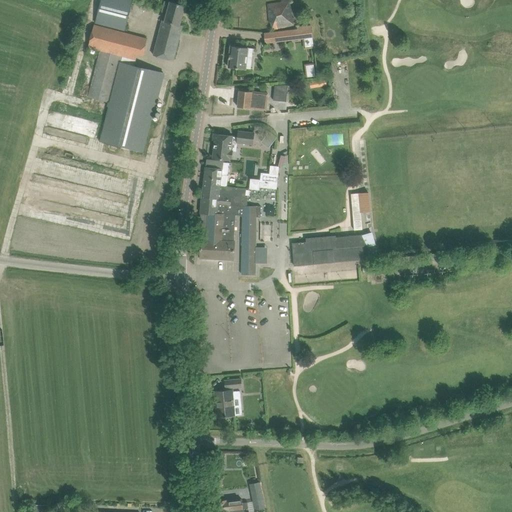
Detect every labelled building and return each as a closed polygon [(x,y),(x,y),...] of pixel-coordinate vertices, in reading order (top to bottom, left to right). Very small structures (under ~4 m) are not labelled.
[(101,0),(96,22),(106,25),(125,30),(128,15),(131,0),(101,0)] [(268,5),(272,29),(294,26),(290,1),(268,5)] [(163,20),(152,57),(173,63),(183,25),(180,25),(185,6),(170,2),(165,21),(163,20)] [(89,46),(102,50),(122,55),(136,58),(138,52),(144,53),(147,39),(138,36),(95,25),(89,46)] [(312,37),(311,26),(298,27),(298,30),(265,34),(266,43),(312,37)] [(229,67),(246,69),(247,55),(252,55),(253,48),(248,48),(231,46),(229,67)] [(109,101),(110,101),(120,62),(122,55),(102,50),(89,97),(109,102),(109,101)] [(120,62),(110,101),(101,142),(133,150),(143,152),(163,73),(134,66),(120,62)] [(306,76),(315,76),(314,64),(305,64),(306,76)] [(275,85),(273,100),(280,101),(281,91),(287,92),(288,85),(275,85)] [(238,107),(248,108),(267,111),(268,94),(239,90),(238,107)] [(237,142),(253,144),(254,133),(238,131),(238,137),(237,142)] [(270,132),(264,139),(271,145),(277,138),(270,132)] [(216,134),(213,158),(223,159),(230,160),(230,158),(232,158),(233,151),(231,151),(232,141),(237,142),(238,137),(233,136),(216,134)] [(205,167),(203,186),(220,188),(220,185),(225,186),(227,169),(223,169),(224,162),(213,160),(213,161),(212,168),(206,167),(205,167)] [(269,183),(250,181),(249,189),(259,190),(260,187),(268,188),(269,183)] [(220,188),(203,186),(202,197),(201,213),(199,239),(201,239),(200,258),(234,260),(235,241),(234,241),(236,215),(240,215),(240,216),(243,216),(257,217),(261,217),(261,206),(248,206),(248,198),(247,198),(247,196),(246,196),(247,188),(225,186),(220,185),(220,188)] [(361,213),(359,193),(351,194),(354,230),(363,229),(361,213)] [(257,222),(243,222),(242,274),(256,274),(257,222)] [(363,247),(362,235),(336,237),(336,235),(306,238),(306,242),(293,243),(295,266),(369,259),(368,246),(363,247)] [(242,379),(235,379),(225,380),(226,390),(217,391),(218,408),(216,408),(217,417),(235,415),(234,405),(233,388),(243,387),(242,379)] [(254,465),(248,466),(252,482),(257,481),(254,465)] [(266,509),(260,482),(250,484),(256,511),(266,509)] [(213,502),(214,511),(244,511),(244,508),(248,508),(248,502),(242,503),(242,499),(227,501),(227,500),(213,502)]
